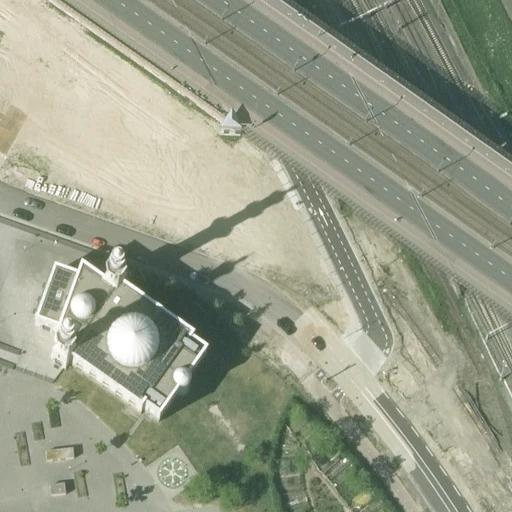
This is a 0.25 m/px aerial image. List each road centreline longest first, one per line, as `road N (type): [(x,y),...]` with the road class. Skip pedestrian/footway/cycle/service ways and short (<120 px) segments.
road 1 (secondary): [(96,0),(511,287)]
road 2 (secondary): [(344,372),(371,343),(369,316),(208,0)]
road 3 (unclassified): [(344,372),(247,289),(0,198)]
road 4 (secondary): [(511,215),(203,0)]
road 5 (secondary): [(344,372),(451,511)]
